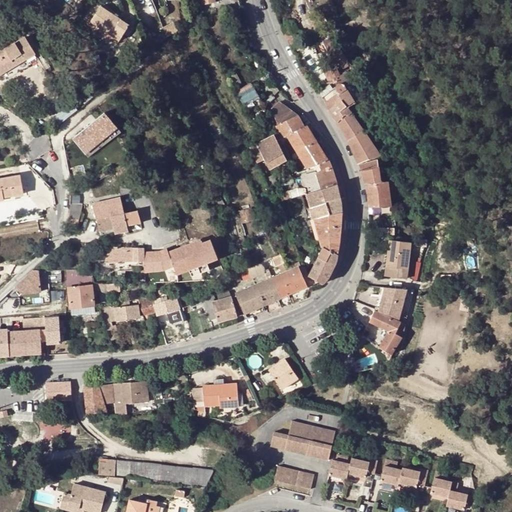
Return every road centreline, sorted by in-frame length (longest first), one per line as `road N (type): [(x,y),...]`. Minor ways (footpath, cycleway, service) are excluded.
road 1 (secondary): [(259,0),(277,46),(347,159),(354,239),(337,287),(307,312),(171,360),(0,370)]
road 2 (residential): [(315,508),(322,468),(268,454),(264,432),(287,414),(339,422)]
road 3 (residential): [(55,238),(146,238),(150,224),(136,191)]
